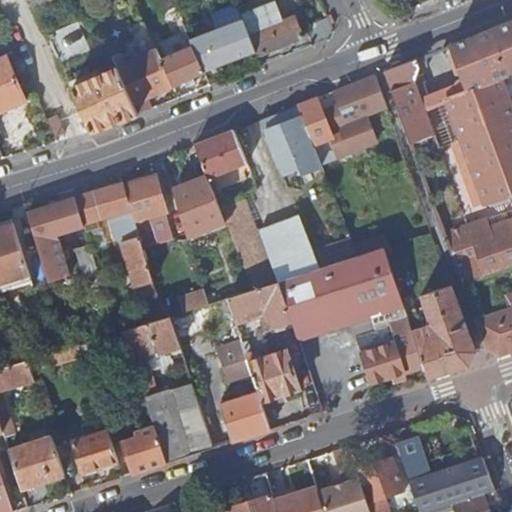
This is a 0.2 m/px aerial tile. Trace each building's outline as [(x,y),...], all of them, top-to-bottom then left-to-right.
[(256,51),(257,54),(302,37),(294,15),(281,20),(274,1),(242,14),(243,18),(256,51)] [(214,11),(218,23),(242,15),(238,3),(214,11)] [(256,51),(243,18),(202,34),(215,67),(256,51)] [(511,18),(448,44),(463,82),(466,89),(445,98),(460,140),(483,204),(486,204),(487,207),(509,199),(510,201),(511,200),(511,110),(507,97),(511,95),(511,80),(509,73),(511,71),(511,18)] [(121,57),(153,43),(143,21),(132,25),(140,44),(119,52),(121,57)] [(204,71),(190,39),(185,41),(187,47),(161,58),(173,85),(204,71)] [(117,67),(137,113),(151,108),(147,97),(172,85),(173,85),(161,58),(153,43),(121,57),(119,52),(112,55),(117,67)] [(0,58),(0,111),(26,100),(7,56),(0,58)] [(382,71),(409,142),(432,134),(422,107),(419,99),(413,85),(418,71),(414,58),(382,71)] [(71,87),(90,131),(137,113),(117,67),(71,87)] [(377,74),(336,90),(341,102),(344,108),(348,120),(367,113),(388,105),(377,74)] [(466,89),(463,82),(419,99),(422,107),(445,98),(466,89)] [(322,110),(317,97),(299,104),(312,138),(321,161),(340,154),(322,110)] [(341,102),(328,107),(330,114),(344,108),(341,102)] [(312,138),(299,104),(261,119),(283,172),(299,165),(291,147),(312,138)] [(328,107),(322,110),(340,154),(377,140),(367,113),(348,120),(344,108),(330,114),(328,107)] [(49,118),(56,136),(65,132),(57,114),(49,118)] [(247,162),(235,129),(196,144),(201,157),(208,174),(209,177),(247,162)] [(483,204),(460,140),(451,144),(474,208),(483,204)] [(157,173),(125,183),(136,219),(168,210),(157,173)] [(209,177),(208,174),(174,188),(189,236),(227,220),(220,204),(209,177)] [(136,219),(125,183),(77,197),(86,225),(89,236),(101,233),(98,224),(111,221),(116,242),(125,249),(136,286),(154,280),(145,249),(136,219)] [(279,281),(258,229),(244,194),(220,204),(227,220),(255,289),(279,281)] [(77,197),(77,196),(29,211),(37,236),(44,260),(50,280),(71,274),(58,233),(86,225),(77,197)] [(168,210),(136,219),(145,249),(176,239),(168,210)] [(315,251),(299,214),(258,229),(279,281),(281,281),(321,268),(315,251)] [(484,275),(511,265),(511,219),(469,235),(484,275)] [(0,294),(34,283),(23,248),(15,221),(0,225),(0,294)] [(386,247),(390,246),(386,233),(354,243),(359,256),(386,247)] [(446,243),(460,283),(484,275),(469,235),(446,243)] [(354,243),(353,239),(315,251),(321,268),(359,256),(354,243)] [(100,272),(91,244),(77,248),(85,276),(100,272)] [(408,314),(386,247),(359,256),(321,268),(281,281),(294,321),(300,340),(335,328),(336,331),(337,332),(340,333),(344,332),(345,330),(356,336),(357,336),(390,324),(388,321),(408,314)] [(281,281),(279,281),(255,289),(229,297),(236,319),(242,337),(245,347),(261,342),(251,313),(266,307),(273,327),(294,321),(281,281)] [(476,350),(452,283),(422,294),(431,324),(413,330),(424,365),(427,378),(469,364),(476,350)] [(190,294),(194,308),(210,303),(205,289),(190,294)] [(497,354),(511,349),(511,294),(504,297),(507,309),(474,319),(484,348),(497,354)] [(424,365),(413,330),(408,314),(388,321),(390,324),(357,336),(372,382),(424,365)] [(172,315),(165,317),(125,330),(156,425),(168,421),(159,393),(148,357),(181,345),(179,337),(172,315)] [(228,380),(253,372),(250,362),(245,347),(242,337),(217,345),(228,380)] [(96,339),(81,343),(85,356),(90,371),(105,366),(96,339)] [(81,343),(70,347),(29,359),(33,371),(85,356),(81,343)] [(259,390),(262,400),(300,387),(287,349),(250,362),(253,372),(259,390)] [(29,359),(12,364),(0,368),(0,417),(4,431),(6,437),(16,434),(2,390),(35,380),(33,371),(29,359)] [(156,425),(168,462),(214,447),(193,381),(159,393),(168,421),(156,425)] [(262,400),(259,390),(221,403),(233,440),(271,428),(262,400)] [(0,511),(13,511),(0,470),(0,432),(4,431),(0,417),(0,511)] [(83,473),(119,461),(105,418),(95,422),(99,433),(72,442),(83,473)] [(124,441),(134,473),(168,462),(156,425),(137,431),(139,436),(124,441)] [(398,441),(394,431),(379,435),(380,439),(382,438),(388,457),(358,466),(359,468),(372,511),(390,511),(385,496),(405,490),(394,456),(401,454),(398,441)] [(419,435),(398,441),(401,454),(411,485),(421,511),(422,511),(433,508),(452,503),(483,493),(495,489),(484,457),(431,473),(419,435)] [(10,450),(22,488),(66,474),(54,436),(10,450)] [(372,511),(359,468),(344,473),(345,476),(347,481),(334,485),(319,490),(325,511),(372,511)] [(347,481),(345,476),(332,480),(334,485),(347,481)] [(325,511),(319,490),(317,485),(290,493),(284,496),(281,490),(273,492),(273,494),(279,511),(325,511)] [(284,496),(290,493),(288,487),(281,490),(284,496)] [(489,511),(483,493),(452,503),(454,511),(489,511)] [(279,511),(273,494),(225,509),(226,511),(279,511)]
